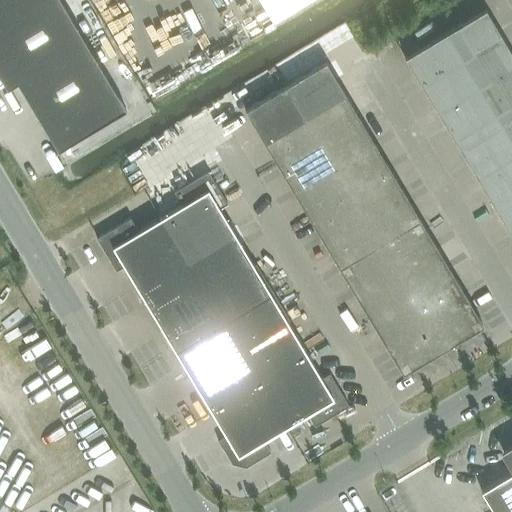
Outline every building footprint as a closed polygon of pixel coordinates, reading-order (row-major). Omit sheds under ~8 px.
[(57,150),(126,108),(85,40),(60,0),(0,0),(0,77),(6,88),(17,82),(56,148),(57,150)] [(261,0),(272,17),(300,0),(261,0)] [(404,57),(511,236),(511,53),(485,9),(404,57)] [(285,85),(244,109),(264,141),(263,141),(333,257),(338,266),(402,373),(483,324),(419,217),(414,209),(344,93),(324,61),(285,85)] [(124,264),(171,348),(187,377),(189,376),(225,435),(218,439),(232,463),(245,466),(270,451),(263,439),(307,413),(314,425),(349,405),(329,372),(321,377),(286,321),(288,320),(271,291),(220,207),(227,203),(208,171),(174,191),(181,203),(137,230),(130,217),(97,237),(116,269),(124,264)] [(511,511),(511,446),(503,452),(511,466),(511,471),(481,490),(494,511),(511,511)]
